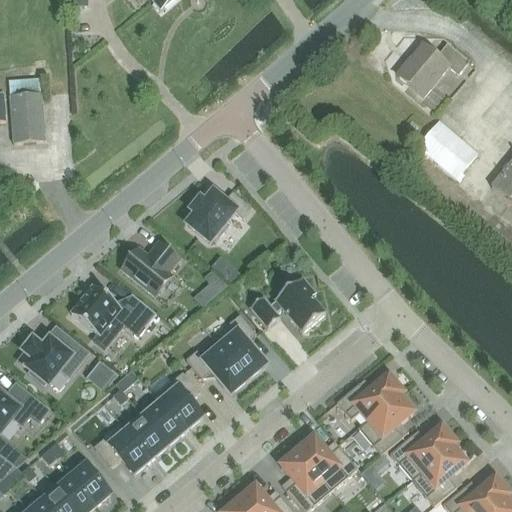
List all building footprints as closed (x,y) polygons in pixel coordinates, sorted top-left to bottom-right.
[(149,0),(161,13),(177,0),(149,0)] [(469,66),(447,49),(437,60),(423,49),(397,79),(423,100),(448,71),(458,79),(469,66)] [(9,83),(10,99),(14,147),(46,144),(41,81),(9,83)] [(477,157),(439,126),(418,150),(456,182),(477,157)] [(511,164),(491,190),(511,207),(511,164)] [(234,215),(243,222),(251,212),(232,197),(225,206),(213,197),(205,207),(200,203),(192,214),(197,217),(188,228),(210,245),(212,242),(215,245),(228,229),(225,227),(234,215)] [(172,279),(169,277),(180,263),(159,246),(148,260),(139,252),(121,273),(155,300),(172,279)] [(282,312),(302,337),(326,317),(312,301),(316,298),(302,282),(275,305),(270,309),(263,301),(250,312),(267,332),(280,321),(276,317),(282,312)] [(93,290),(71,317),(99,340),(93,347),(103,354),(124,328),(132,318),(145,330),(144,331),(145,332),(156,318),(132,298),(131,299),(133,301),(126,309),(124,307),(120,311),(93,290)] [(256,337),(239,318),(229,327),(230,329),(213,343),(247,382),(265,367),(246,345),(256,337)] [(46,342),(49,344),(43,352),(33,344),(24,355),(25,356),(19,364),(31,374),(28,377),(44,390),(46,386),(48,388),(60,374),(69,381),(89,357),(55,330),(46,342)] [(196,354),(186,363),(202,383),(211,375),(230,397),(247,382),(213,343),(198,356),(196,354)] [(104,355),(90,374),(106,385),(119,366),(104,355)] [(198,397),(181,377),(154,400),(184,435),(201,420),(188,405),(198,397)] [(359,434),(400,400),(403,397),(400,393),(402,391),(394,381),(392,383),(388,379),(366,397),(359,388),(337,407),(351,424),(360,416),(367,425),(358,433),(359,434)] [(5,402),(0,398),(0,436),(2,438),(14,424),(24,432),(32,422),(39,428),(49,414),(22,393),(12,405),(6,400),(5,402)] [(121,393),(117,396),(124,406),(129,402),(121,393)] [(117,396),(113,399),(120,409),(124,406),(117,396)] [(400,400),(359,434),(381,460),(403,441),(395,432),(413,417),(410,412),(412,410),(404,401),(402,403),(400,400)] [(184,435),(159,407),(143,420),(167,449),(184,435)] [(167,449),(143,420),(126,434),(151,463),(167,449)] [(413,485),(453,451),(456,448),(453,444),(455,442),(447,432),(445,434),(441,430),(420,449),(412,439),(390,458),(413,485)] [(104,442),(94,451),(110,470),(120,462),(133,478),(151,463),(126,434),(110,448),(104,442)] [(331,495),(358,473),(339,451),(330,459),(314,441),(310,444),(308,442),(299,450),(301,452),(297,455),(331,495)] [(64,456),(57,447),(49,453),(57,463),(64,456)] [(413,485),(434,510),(456,492),(449,483),(466,468),(463,463),(466,461),(458,452),(455,454),(453,451),(413,485)] [(49,453),(41,460),(49,469),(57,463),(49,453)] [(300,511),(311,511),(331,495),(297,455),(294,458),(292,455),(282,463),(284,466),(280,469),(295,487),(286,495),(300,511)] [(110,498),(86,469),(72,481),(96,510),(110,498)] [(29,470),(21,476),(29,486),(37,479),(29,470)] [(11,476),(3,483),(11,492),(19,485),(11,476)] [(92,511),(96,510),(72,481),(58,493),(74,511),(92,511)] [(445,511),(494,511),(506,502),(510,499),(506,495),(509,493),(501,483),(498,485),(495,481),(473,500),(465,490),(443,509),(445,511)] [(3,483),(0,485),(0,494),(3,499),(11,492),(3,483)] [(239,504),(245,511),(290,511),(280,500),(271,508),(256,490),(252,493),(250,491),(240,499),(242,501),(239,504)] [(74,511),(58,493),(44,504),(50,511),(74,511)] [(494,511),(511,511),(511,504),(511,503),(508,505),(506,502),(494,511)]
